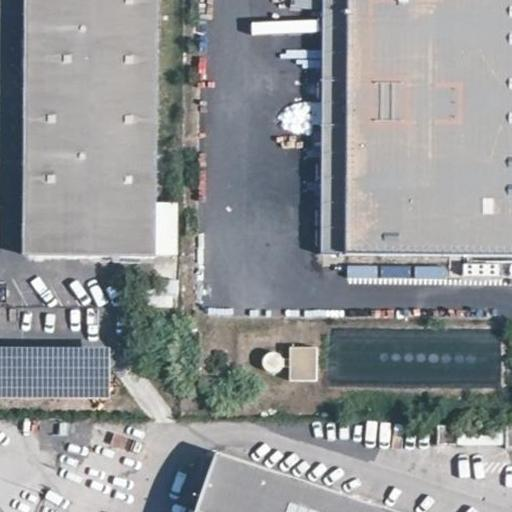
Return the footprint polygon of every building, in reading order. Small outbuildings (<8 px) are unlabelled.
[(90,224),(90,252),(155,252),(157,0),(26,0),(24,223),(90,224)] [(324,0),(322,252),(347,252),(349,0),(324,0)] [(511,0),(349,0),(347,252),(511,253),(511,0)] [(24,252),(90,252),(90,224),(24,223),(24,252)] [(316,377),(317,346),(289,346),(288,377),(316,377)] [(507,426),(438,426),(438,445),(507,446),(507,426)] [(402,511),(294,476),(219,452),(210,477),(198,511),(402,511)]
